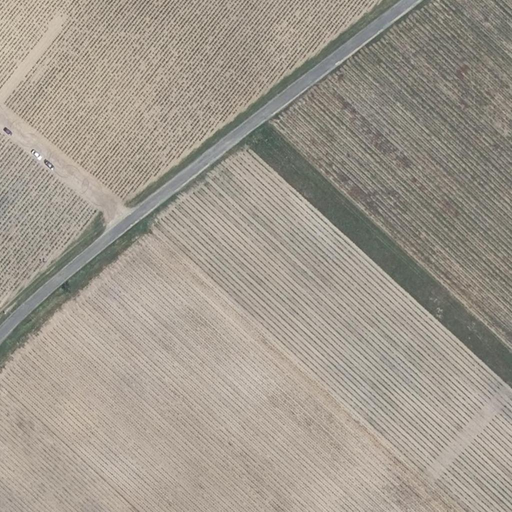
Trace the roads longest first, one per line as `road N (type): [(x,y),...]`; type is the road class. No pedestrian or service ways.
road 1 (unclassified): [(0,335),(80,259),(411,0)]
road 2 (track): [(0,117),(129,221)]
road 3 (track): [(113,208),(0,316)]
